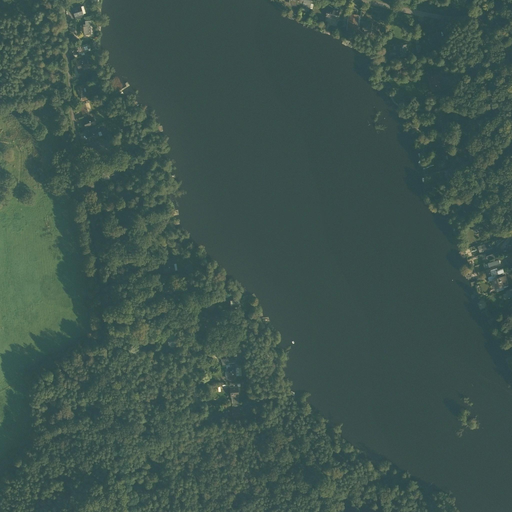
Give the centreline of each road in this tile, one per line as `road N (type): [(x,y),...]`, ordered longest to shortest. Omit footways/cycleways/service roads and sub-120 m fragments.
road 1 (residential): [(64,0),(126,511)]
road 2 (unclassified): [(480,14),(485,38),(470,104),(470,156),(511,219)]
road 3 (unclassified): [(357,0),(452,19),(480,14)]
